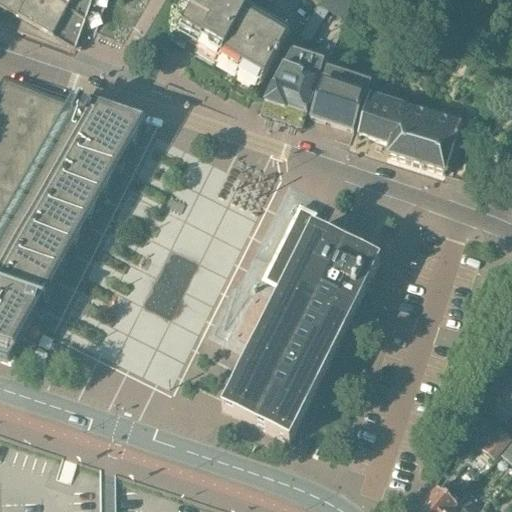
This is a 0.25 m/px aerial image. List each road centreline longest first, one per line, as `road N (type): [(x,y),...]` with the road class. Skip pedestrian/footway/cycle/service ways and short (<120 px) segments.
road 1 (residential): [(461,214),(0,58)]
road 2 (tertiary): [(341,511),(301,491),(0,389)]
road 3 (residential): [(371,491),(461,214)]
